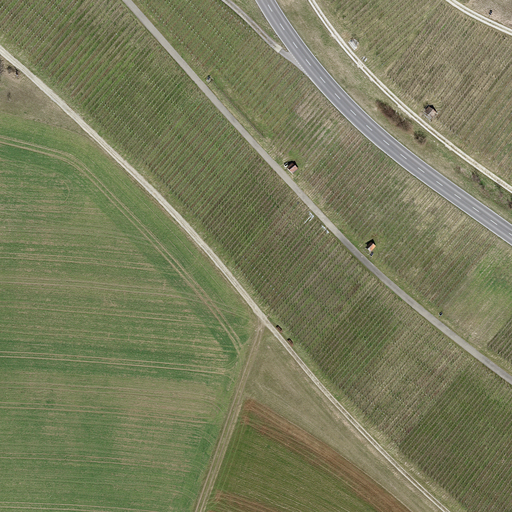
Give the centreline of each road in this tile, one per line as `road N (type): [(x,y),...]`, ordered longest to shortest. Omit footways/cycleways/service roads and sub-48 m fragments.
road 1 (track): [(0,48),(203,247),(329,395),(447,511)]
road 2 (track): [(511,381),(426,319),(124,0)]
road 3 (primary): [(265,0),(381,141),(511,236)]
road 4 (track): [(312,0),(391,97),(511,186)]
road 5 (track): [(201,511),(264,319)]
